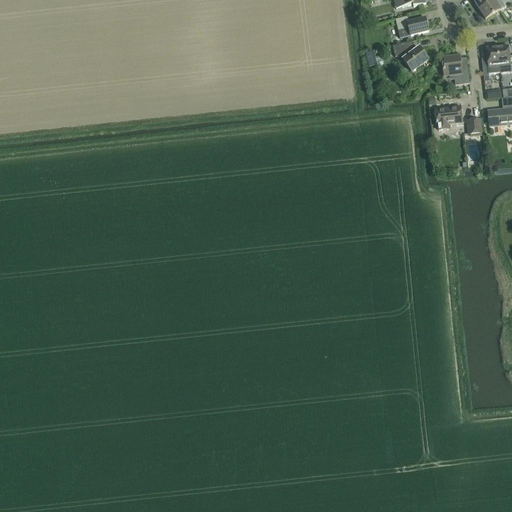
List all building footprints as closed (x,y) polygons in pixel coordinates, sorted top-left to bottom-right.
[(393,0),(396,10),(413,6),(413,8),(426,5),(424,0),(393,0)] [(480,11),(495,2),(493,0),(476,0),(474,2),(480,11)] [(501,0),(497,0),(495,2),(480,11),(486,21),(501,11),(505,8),(505,6),(501,0)] [(411,37),(429,33),(426,19),(409,23),(408,17),(395,20),(398,32),(400,40),(411,37)] [(415,52),(414,50),(412,42),(393,47),(395,58),(400,57),(412,73),(428,61),(419,49),(415,52)] [(511,59),(510,60),(509,46),(497,48),(499,68),(500,74),(500,75),(511,73),(511,59)] [(488,62),(482,63),(484,83),(490,82),(489,75),(500,74),(499,68),(497,48),(486,49),(488,62)] [(461,69),(460,57),(444,58),(445,65),(443,66),(444,78),(454,77),(455,87),(470,85),(469,80),(468,68),(461,69)] [(449,130),(449,125),(463,123),(461,107),(450,109),(450,110),(435,111),(437,126),(438,126),(438,132),(449,130)] [(511,109),(503,111),(487,112),(489,128),(511,126),(511,109)] [(469,135),(481,134),(480,121),(467,122),(469,135)]
